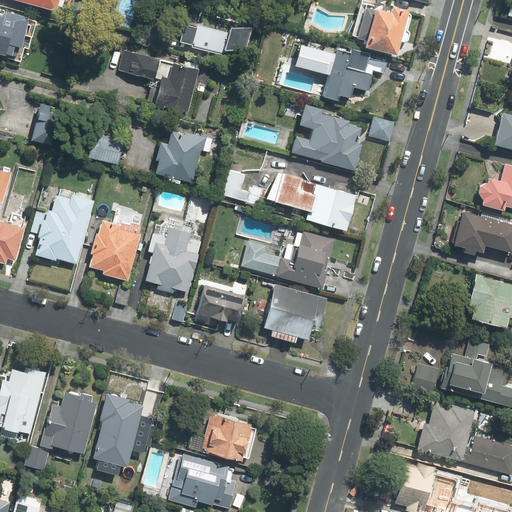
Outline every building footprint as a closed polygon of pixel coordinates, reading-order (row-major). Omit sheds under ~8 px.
[(392,0),(368,0),(359,37),(401,49),(413,6),(393,1),(392,0)] [(255,25),(192,9),(184,40),(223,50),(226,42),(249,48),(255,25)] [(23,15),(0,10),(0,43),(17,47),(23,15)] [(391,58),(342,44),(327,93),(339,97),(341,92),(352,96),(356,83),(369,87),(375,68),(387,71),(391,58)] [(163,56),(127,46),(121,67),(162,78),(157,97),(192,107),(205,61),(165,50),(163,56)] [(41,103),(33,135),(58,142),(66,110),(41,103)] [(511,107),(504,106),(497,138),(511,141),(511,107)] [(369,121),(320,109),(313,135),(297,131),(293,150),(358,165),(369,121)] [(393,119),(376,116),(372,132),(390,136),(393,119)] [(127,138),(110,137),(104,134),(97,157),(138,166),(155,144),(133,117),(127,138)] [(222,136),(174,126),(171,140),(162,138),(159,153),(164,154),(161,169),(173,171),(171,178),(184,180),(185,175),(197,177),(203,147),(220,150),(222,136)] [(511,162),(503,161),(501,172),(491,170),(490,179),(482,177),(480,190),(487,191),(485,200),(511,204),(511,162)] [(359,186),(280,165),(273,193),(314,204),(312,214),(350,224),(359,186)] [(12,170),(0,166),(0,258),(7,260),(10,252),(17,254),(26,222),(1,215),(12,170)] [(247,171),(234,167),(226,190),(259,201),(264,187),(254,183),(252,189),(242,186),(247,171)] [(94,197),(75,192),(73,199),(55,194),(39,249),(76,259),(94,197)] [(511,216),(469,209),(464,239),(463,241),(462,247),(479,250),(480,246),(487,247),(488,241),(511,244),(511,216)] [(143,224),(103,215),(93,261),(108,264),(106,271),(132,276),(143,224)] [(163,225),(156,223),(151,247),(157,248),(151,275),(162,278),(161,286),(177,289),(179,283),(192,285),(200,246),(195,245),(197,235),(191,234),(192,229),(184,228),(185,219),(165,215),(163,225)] [(284,246),(251,237),(244,261),(325,284),(339,237),(305,228),(296,258),(282,254),(284,246)] [(511,278),(479,269),(471,298),(475,301),(476,312),(511,321),(511,315),(511,278)] [(251,287),(207,280),(202,313),(200,321),(214,324),(215,315),(245,320),(251,287)] [(323,292),(277,281),(267,323),(276,325),(275,331),(299,337),(300,330),(313,333),(323,292)] [(131,286),(119,284),(115,302),(128,304),(131,286)] [(188,303),(175,300),(171,319),(183,321),(188,303)] [(495,359),(463,352),(457,350),(449,385),(511,399),(511,381),(509,381),(511,370),(493,366),(495,359)] [(433,391),(438,366),(417,362),(412,386),(433,391)] [(1,430),(31,437),(46,370),(16,363),(13,374),(4,372),(0,391),(0,420),(3,421),(1,430)] [(98,393),(66,387),(63,403),(52,400),(43,443),(30,440),(27,460),(47,464),(51,443),(86,450),(98,393)] [(145,399),(112,391),(101,438),(132,445),(147,448),(151,430),(138,427),(145,399)] [(477,409),(435,397),(421,444),(511,470),(511,443),(470,431),(477,409)] [(198,418),(194,445),(252,455),(258,423),(252,422),(253,415),(216,409),(214,420),(208,419),(198,418)] [(101,446),(94,447),(94,459),(102,458),(101,446)] [(157,497),(165,468),(168,455),(151,451),(141,493),(157,497)] [(230,462),(185,451),(175,494),(235,507),(241,481),(227,478),(230,462)] [(127,458),(125,468),(143,472),(145,463),(127,458)] [(417,469),(408,466),(404,481),(398,479),(395,490),(400,492),(397,504),(407,507),(405,511),(434,511),(435,509),(428,507),(436,477),(442,479),(444,471),(419,464),(417,469)] [(465,475),(456,472),(451,480),(456,487),(465,484),(465,475)] [(510,503),(511,494),(511,488),(502,487),(499,501),(510,503)] [(15,511),(43,511),(40,511),(44,494),(21,489),(15,511)] [(7,511),(11,498),(0,495),(0,511),(7,511)] [(132,511),(134,502),(116,500),(114,511),(132,511)]
